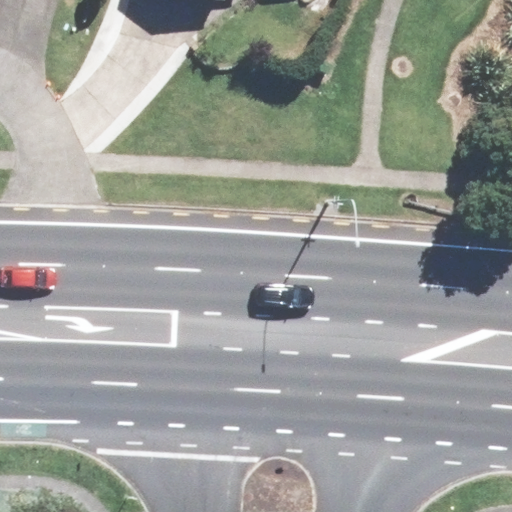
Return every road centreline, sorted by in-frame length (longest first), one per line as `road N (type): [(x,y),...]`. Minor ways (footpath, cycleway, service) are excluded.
road 1 (residential): [(0,82),(38,119),(67,308)]
road 2 (residential): [(196,511),(213,314)]
road 3 (residential): [(361,322),(340,511)]
road 4 (primary): [(361,322),(511,334)]
road 5 (primary): [(213,314),(361,322)]
road 6 (primary): [(67,308),(213,314)]
